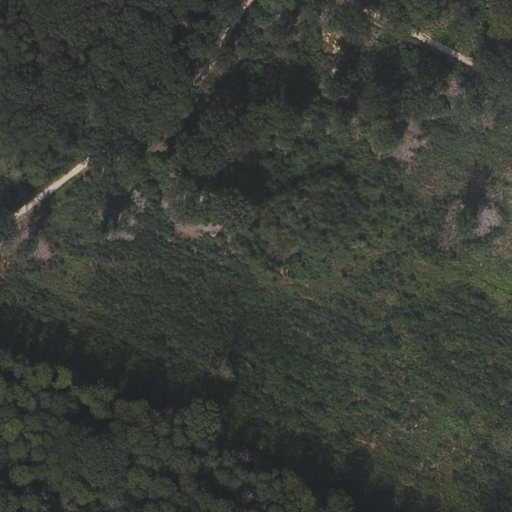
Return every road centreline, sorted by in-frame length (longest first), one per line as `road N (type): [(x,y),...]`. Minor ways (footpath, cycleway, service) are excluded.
road 1 (track): [(0,220),(183,86),(252,0)]
road 2 (track): [(345,0),(511,84)]
